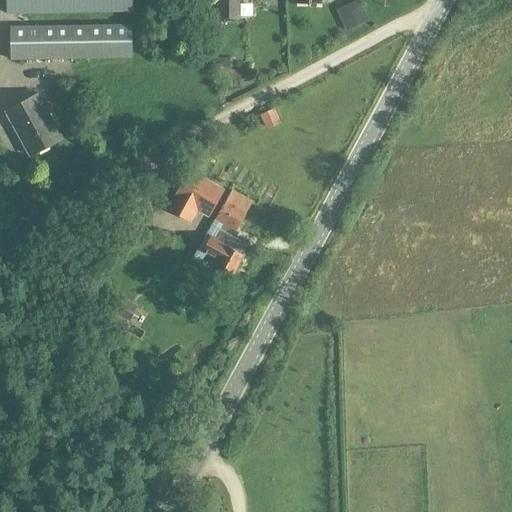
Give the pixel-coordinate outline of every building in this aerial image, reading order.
[(132,0),(6,0),(7,15),(133,13),(132,0)] [(218,0),(219,20),(240,20),(240,0),(218,0)] [(468,17),(477,30),(500,16),(490,2),(468,17)] [(362,7),(340,18),(347,32),(369,21),(362,7)] [(132,27),(10,29),(11,61),(133,59),(132,27)] [(8,112),(32,157),(62,141),(37,96),(8,112)] [(260,115),(265,128),(278,122),(272,109),(260,115)] [(188,169),(167,208),(193,222),(198,212),(210,218),(225,189),(188,169)] [(210,238),(202,252),(219,262),(212,273),(229,282),(243,257),(242,256),(248,246),(233,238),(247,214),(226,202),(216,220),(222,224),(213,239),(210,238)] [(136,308),(114,295),(106,309),(128,322),(136,308)]
